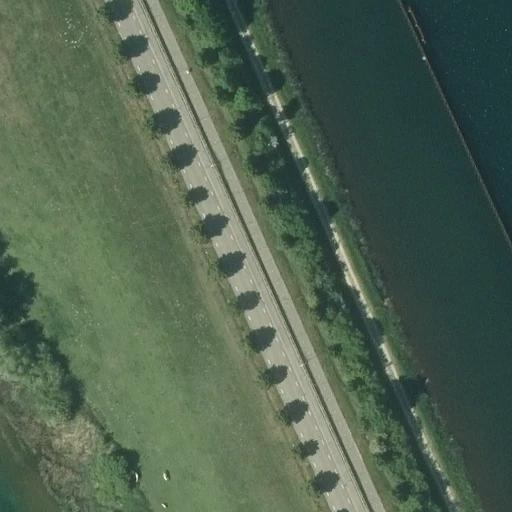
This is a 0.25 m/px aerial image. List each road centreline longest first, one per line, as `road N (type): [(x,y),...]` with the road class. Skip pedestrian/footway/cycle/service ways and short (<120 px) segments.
road 1 (track): [(229,0),(463,511)]
road 2 (tertiary): [(343,511),(116,0)]
